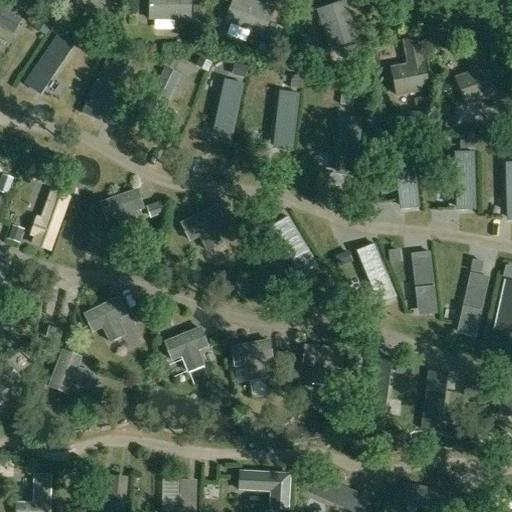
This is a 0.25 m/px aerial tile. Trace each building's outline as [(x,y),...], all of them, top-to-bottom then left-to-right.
[(105,0),(63,0),(100,15),(105,0)] [(189,0),(149,0),(149,20),(189,21),(189,0)] [(231,0),(222,24),(262,39),(273,10),(247,0),(231,0)] [(345,2),(317,11),(329,49),(357,41),(345,2)] [(0,7),(0,26),(13,34),(21,20),(0,7)] [(55,36),(22,83),(38,94),(71,47),(55,36)] [(395,98),(429,92),(418,37),(401,41),(405,64),(389,67),(395,98)] [(464,107),(496,96),(479,44),(462,50),(470,73),(454,78),(464,107)] [(104,60),(80,113),(98,121),(122,68),(104,60)] [(244,77),(247,66),(234,63),(231,74),(244,77)] [(164,68),(140,118),(156,126),(180,75),(164,68)] [(300,77),(290,76),(288,88),(299,89),(300,77)] [(223,79),(211,135),(231,139),(243,84),(223,79)] [(278,92),(271,150),(292,152),(299,94),(278,92)] [(339,104),(352,105),(353,95),(340,93),(339,104)] [(457,117),(444,116),(443,132),(456,132),(457,117)] [(341,118),(334,175),(354,178),(362,120),(341,118)] [(384,128),(373,130),(375,141),(386,140),(384,128)] [(472,136),(459,136),(459,150),(472,149),(472,136)] [(392,153),(399,210),(419,208),(412,151),(392,153)] [(453,153),(455,211),(475,210),(474,153),(453,153)] [(13,178),(2,175),(0,179),(0,192),(7,194),(13,178)] [(144,210),(136,190),(99,203),(106,224),(116,220),(122,235),(139,229),(133,213),(144,210)] [(37,220),(32,235),(36,236),(34,244),(49,249),(67,198),(52,193),(42,221),(37,220)] [(215,206),(179,224),(189,243),(199,238),(206,253),(222,245),(215,229),(224,225),(215,206)] [(287,216),(270,227),(300,275),(317,265),(287,216)] [(22,231),(10,227),(6,241),(17,245),(22,231)] [(374,243),(356,251),(377,304),(396,296),(374,243)] [(398,251),(387,252),(388,264),(399,262),(398,251)] [(430,253),(410,255),(418,317),(437,315),(430,253)] [(481,264),(472,262),(470,272),(479,273),(481,264)] [(511,280),(511,269),(504,267),(502,278),(511,280)] [(470,274),(456,334),(475,339),(489,278),(470,274)] [(492,330),(511,334),(511,330),(511,281),(503,280),(492,330)] [(0,316),(10,287),(0,283),(0,316)] [(127,316),(117,297),(83,315),(92,334),(101,329),(109,344),(125,335),(117,321),(127,316)] [(200,327),(163,342),(171,362),(180,359),(186,373),(204,366),(198,351),(208,347),(200,327)] [(272,361),(269,341),(229,348),(233,369),(244,367),(247,382),(265,379),(262,363),(272,361)] [(303,345),(301,366),(312,368),(310,384),(328,386),(330,370),(341,371),(343,350),(303,345)] [(137,353),(145,373),(161,366),(153,346),(137,353)] [(61,350),(47,388),(67,395),(71,385),(87,391),(93,374),(77,368),(81,358),(61,350)] [(366,393),(387,395),(391,358),(371,355),(366,393)] [(0,363),(0,392),(20,378),(7,359),(0,363)] [(427,371),(420,428),(440,430),(447,374),(427,371)] [(463,385),(462,395),(476,397),(477,386),(463,385)] [(511,396),(499,396),(497,416),(511,417),(511,396)] [(238,471),(237,491),(269,493),(268,511),(287,511),(288,511),(290,474),(238,471)] [(14,502),(14,511),(50,511),(51,475),(33,475),(32,503),(14,502)] [(90,502),(88,511),(124,511),(127,478),(109,476),(106,504),(90,502)] [(364,511),(370,499),(317,476),(308,495),(347,511),(364,511)] [(161,507),(160,511),(195,511),(196,480),(177,480),(177,507),(161,507)] [(459,511),(463,497),(407,484),(402,504),(437,511),(459,511)] [(511,511),(511,502),(504,490),(490,499),(498,511),(511,511)]
